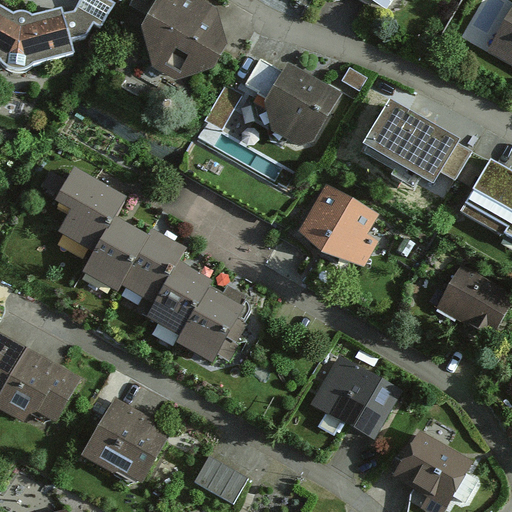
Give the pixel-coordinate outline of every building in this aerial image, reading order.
[(3,18),(0,15),(0,75),(13,77),(66,65),(63,53),(93,46),(88,26),(106,3),(102,0),(79,0),(69,14),(57,18),(57,10),(21,20),(3,18)] [(206,10),(190,0),(146,0),(125,32),(140,69),(170,84),(196,71),(213,42),(206,10)] [(511,3),(482,54),(511,72),(511,3)] [(318,145),(343,99),(273,61),(249,104),(255,134),(291,152),(318,145)] [(455,184),(473,152),(390,105),(364,152),(434,191),(442,177),(455,184)] [(511,180),(482,162),(452,212),(511,247),(511,180)] [(46,240),(80,259),(103,218),(112,200),(65,175),(46,209),(59,216),(46,240)] [(377,216),(320,185),(293,234),(358,270),(371,246),(362,242),(377,216)] [(109,289),(138,238),(103,218),(80,259),(68,279),(103,299),(109,289)] [(138,238),(109,289),(144,309),(166,271),(174,258),(138,238)] [(177,346),(206,293),(166,271),(144,309),(137,323),(177,346)] [(489,342),(510,305),(456,274),(435,312),(489,342)] [(219,301),(206,293),(177,346),(171,356),(218,381),(249,321),(246,303),(224,291),(219,301)] [(0,387),(21,348),(0,336),(0,387)] [(68,376),(21,348),(0,387),(0,421),(20,432),(26,422),(49,435),(68,402),(68,376)] [(375,447),(403,399),(338,360),(309,408),(375,447)] [(154,427),(112,405),(82,464),(138,493),(158,453),(154,427)] [(445,511),(471,467),(417,435),(391,480),(445,511)] [(231,511),(248,486),(206,460),(190,487),(231,511)]
